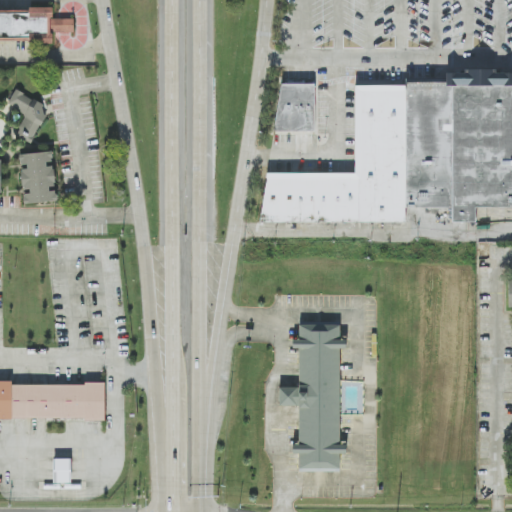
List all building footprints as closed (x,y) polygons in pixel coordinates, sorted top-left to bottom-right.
[(0,41),(53,41),(53,33),(74,33),(74,18),(53,18),(53,8),(0,8),(0,41)] [(511,73),(493,73),(494,69),(467,68),(466,72),(447,72),(447,78),(405,78),(404,208),(452,207),(452,221),(476,222),(476,208),(511,208),(511,73)] [(282,84),(278,111),(315,111),(314,84),(282,84)] [(50,107),(16,90),(8,105),(26,114),(15,135),(31,143),(50,107)] [(278,111),(274,133),(314,133),(315,111),(278,111)] [(58,201),(53,150),(19,152),(23,204),(58,201)] [(299,405),(298,443),(293,443),(292,453),(299,453),(299,468),(339,469),(339,452),(341,348),(346,348),(346,339),(339,339),(340,324),(299,323),(299,339),(293,339),(292,348),(299,348),(298,386),(279,386),(278,405),(299,405)] [(0,382),(0,419),(105,419),(105,382),(0,382)] [(71,483),(71,459),(54,459),(53,482),(71,483)]
